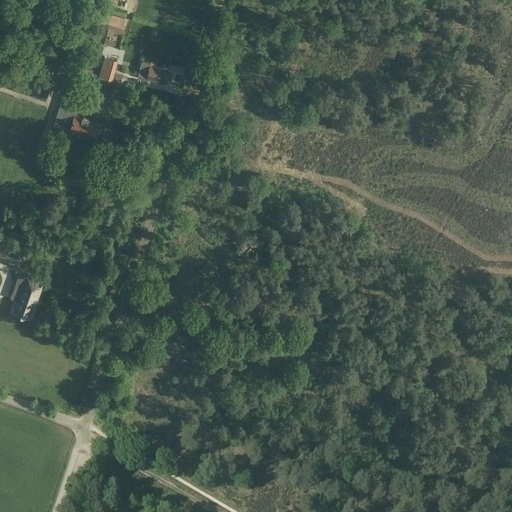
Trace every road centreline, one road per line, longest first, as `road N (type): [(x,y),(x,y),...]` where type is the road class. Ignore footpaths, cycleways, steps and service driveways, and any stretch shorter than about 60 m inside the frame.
road 1 (track): [(86,423),(221,0)]
road 2 (track): [(84,428),(98,448),(216,511)]
